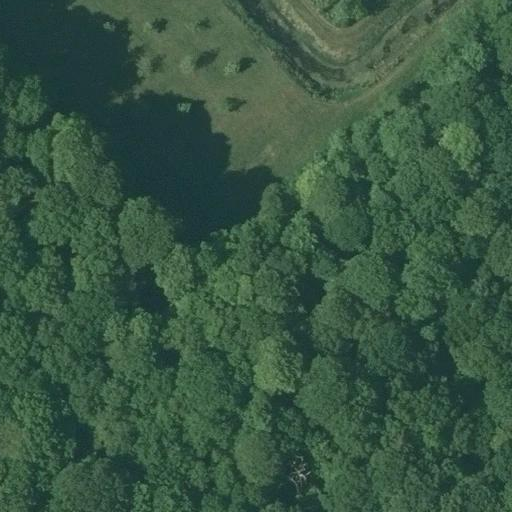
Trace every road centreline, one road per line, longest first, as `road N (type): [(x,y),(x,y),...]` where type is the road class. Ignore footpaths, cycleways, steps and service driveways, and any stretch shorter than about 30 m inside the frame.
road 1 (track): [(281,350),(511,141)]
road 2 (track): [(106,511),(281,350)]
